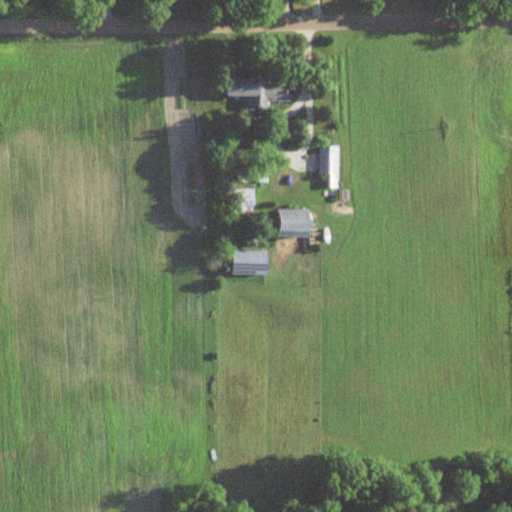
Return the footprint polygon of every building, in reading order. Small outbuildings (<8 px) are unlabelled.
[(218,81),(218,100),(250,100),(250,110),(263,110),(263,102),(285,102),(286,82),(218,81)] [(324,188),(333,188),(333,148),(315,148),(315,175),(324,175),(324,188)] [(228,189),(228,212),(251,212),(251,189),(228,189)] [(266,237),(301,237),(301,210),(266,210),(266,237)] [(225,275),(261,275),(261,251),(225,251),(225,275)]
